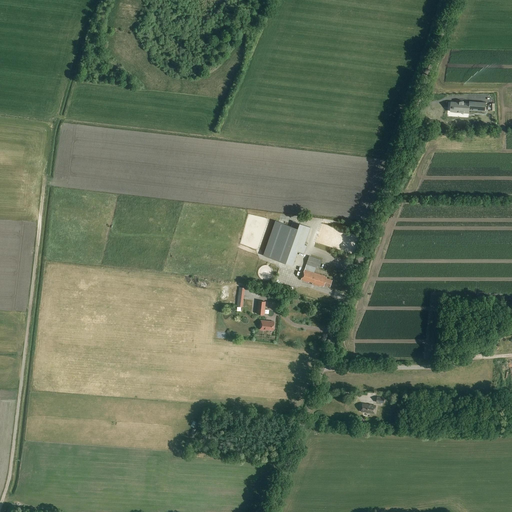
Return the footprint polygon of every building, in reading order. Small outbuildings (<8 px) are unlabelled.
[(453,102),(452,111),(468,112),(469,110),(484,111),(485,103),(469,102),(469,103),(463,103),(463,101),(459,101),(459,103),(453,102)] [(276,221),(263,255),(292,266),(294,261),(287,258),(291,249),(304,253),(306,246),(304,245),(310,228),(299,224),(298,228),(276,221)] [(322,260),(310,256),(306,264),(319,269),(322,260)] [(301,280),(309,283),(309,282),(312,283),(312,284),(320,287),(320,286),(324,287),(324,285),(330,287),(332,280),(327,278),(327,277),(325,276),(305,269),(301,280)] [(242,307),(245,288),(239,287),(237,306),(242,307)] [(250,302),(248,317),(256,318),(258,303),(250,302)] [(273,331),(274,322),(261,321),(260,329),(261,330),(266,331),(266,330),(273,331)] [(375,413),(376,405),(363,403),(362,411),(375,413)]
